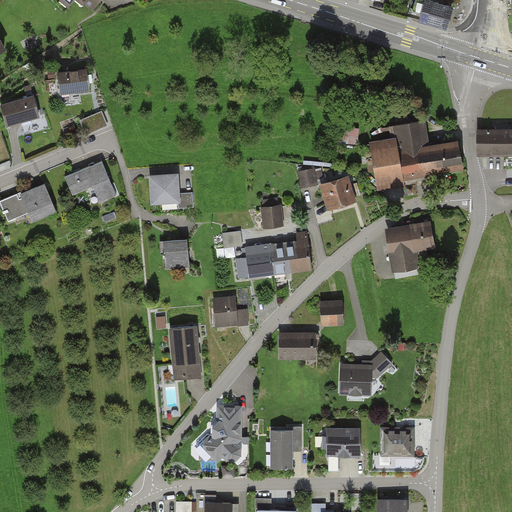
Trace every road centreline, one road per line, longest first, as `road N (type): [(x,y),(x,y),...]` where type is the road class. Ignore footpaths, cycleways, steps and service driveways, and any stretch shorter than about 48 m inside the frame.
road 1 (unclassified): [(138,486),(293,302),(382,221),(424,203),(479,203)]
road 2 (residential): [(434,482),(138,486)]
road 3 (unclassified): [(479,203),(443,373),(434,482)]
road 4 (secondary): [(288,0),(479,58)]
road 5 (unclassified): [(479,58),(468,93),(479,203)]
road 6 (residential): [(0,185),(111,139)]
